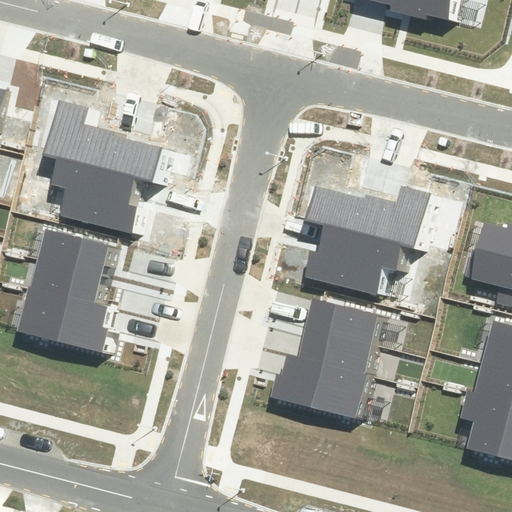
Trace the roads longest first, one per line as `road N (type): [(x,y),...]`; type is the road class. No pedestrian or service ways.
road 1 (residential): [(169,508),(275,76)]
road 2 (residential): [(275,76),(0,2)]
road 3 (residential): [(511,130),(275,76)]
road 4 (residential): [(0,463),(169,508)]
